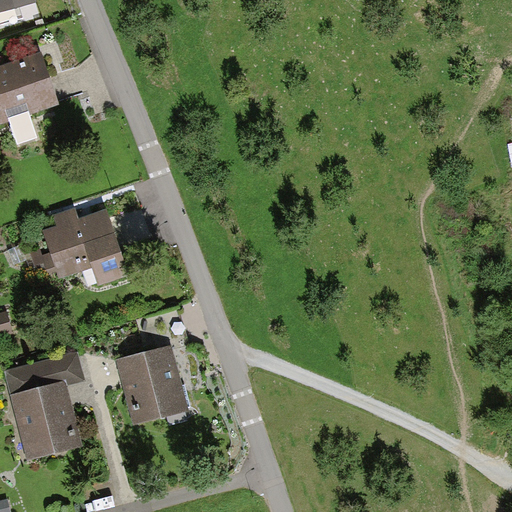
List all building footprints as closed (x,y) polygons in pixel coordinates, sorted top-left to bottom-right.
[(0,0),(0,16),(36,5),(34,0),(0,0)] [(15,64),(0,69),(0,125),(57,105),(39,56),(15,64)] [(55,219),(59,231),(43,236),(48,252),(29,258),(38,282),(55,276),(58,284),(92,272),(98,290),(129,279),(107,214),(79,224),(75,212),(65,216),(55,219)] [(0,339),(15,335),(8,313),(0,315),(0,339)] [(173,351),(117,364),(133,428),(188,415),(173,351)] [(76,355),(7,374),(32,461),(81,446),(65,388),(83,382),(76,355)]
